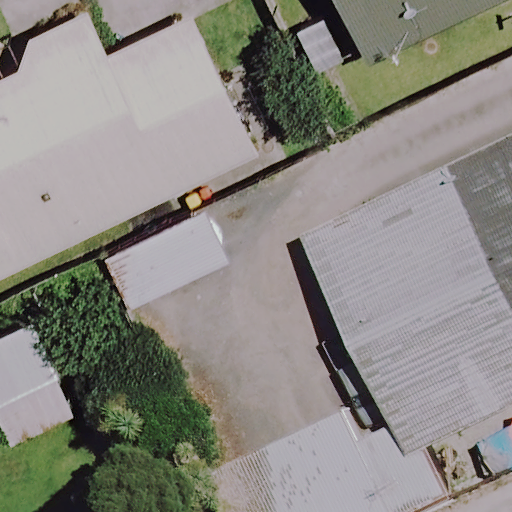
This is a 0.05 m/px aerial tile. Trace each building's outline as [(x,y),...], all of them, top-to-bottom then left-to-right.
[(492,0),(334,0),(362,60),(492,0)] [(101,56),(79,8),(14,40),(25,63),(0,75),(0,271),(250,152),(184,16),(101,56)] [(511,405),(511,159),(347,234),(440,438),(511,405)] [(223,265),(199,211),(99,255),(123,309),(223,265)] [(0,455),(83,412),(33,317),(0,334),(0,455)]
